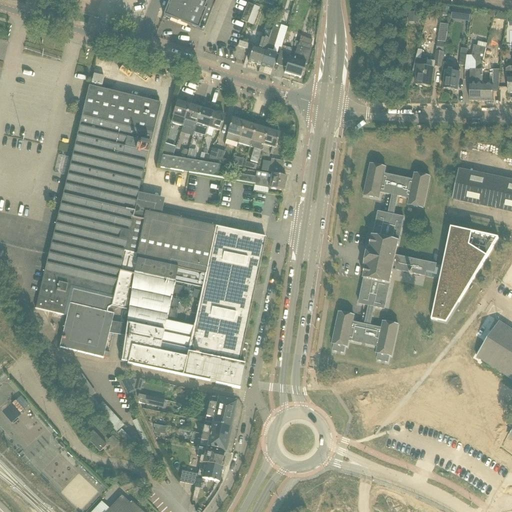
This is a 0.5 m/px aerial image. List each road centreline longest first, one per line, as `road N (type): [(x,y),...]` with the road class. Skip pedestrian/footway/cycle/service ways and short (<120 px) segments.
road 1 (tertiary): [(304,227),(283,366),(286,417)]
road 2 (unclassified): [(321,106),(138,50)]
road 3 (tertiary): [(302,415),(295,369),(316,229)]
road 4 (residential): [(304,227),(284,227),(252,387)]
road 5 (unclassified): [(511,117),(334,109)]
road 6 (unclassified): [(138,50),(0,8)]
road 7 (residential): [(252,387),(232,475),(210,511)]
road 8 (unknown): [(370,468),(495,511)]
road 9 (tertiary): [(321,106),(304,227)]
road 10 (tertiary): [(316,229),(334,109)]
